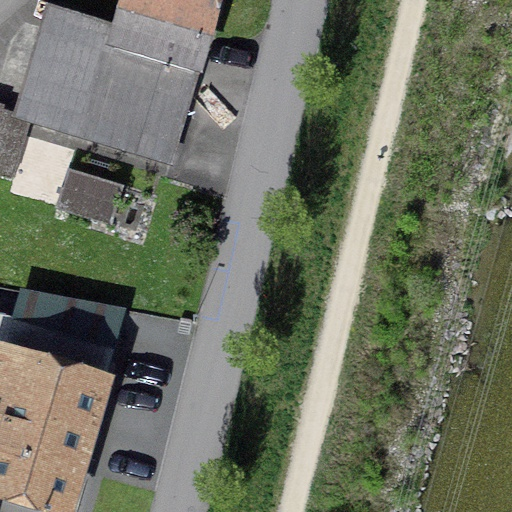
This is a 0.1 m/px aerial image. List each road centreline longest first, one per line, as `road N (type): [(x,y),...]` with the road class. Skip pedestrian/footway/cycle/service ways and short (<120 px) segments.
road 1 (track): [(407,0),(282,511)]
road 2 (residential): [(301,0),(179,511)]
